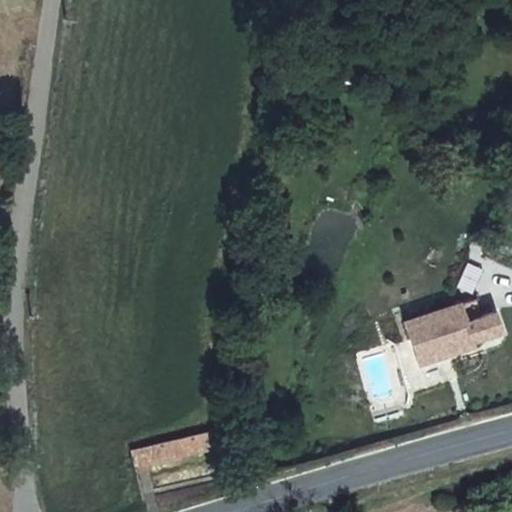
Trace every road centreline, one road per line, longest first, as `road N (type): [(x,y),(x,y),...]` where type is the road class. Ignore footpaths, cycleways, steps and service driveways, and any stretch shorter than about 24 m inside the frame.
road 1 (residential): [(52,0),(4,367),(29,511)]
road 2 (secondary): [(224,511),(511,434)]
